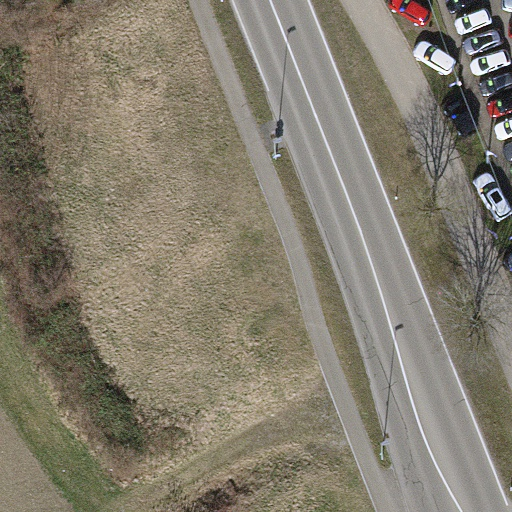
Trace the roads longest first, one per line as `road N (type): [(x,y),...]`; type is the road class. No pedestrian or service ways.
road 1 (secondary): [(467,511),(389,290),(272,0)]
road 2 (track): [(137,511),(265,434),(346,410)]
